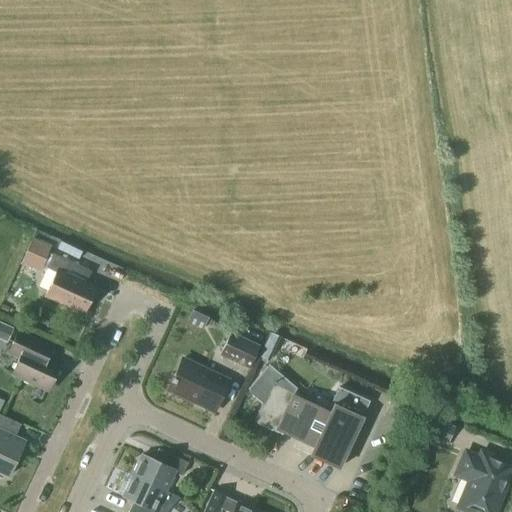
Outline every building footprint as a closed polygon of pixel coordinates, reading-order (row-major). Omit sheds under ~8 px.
[(32,238),(23,257),(42,265),(51,247),(32,238)] [(45,295),(84,313),(95,289),(85,284),(91,271),(52,253),(45,267),(55,272),(45,295)] [(208,317),(192,309),(186,322),(202,329),(208,317)] [(13,328),(0,321),(0,339),(6,343),(13,328)] [(12,344),(8,353),(19,358),(11,373),(48,390),(59,366),(46,360),(52,347),(39,341),(18,331),(12,344)] [(259,345),(229,331),(218,355),(248,369),(259,345)] [(213,412),(228,380),(183,359),(173,378),(171,382),(172,382),(168,391),(213,412)] [(302,396),(294,392),(296,388),(269,364),(248,388),(263,403),(254,422),(281,435),(282,434),(281,433),(282,432),(297,439),(294,446),(293,447),(338,468),(370,401),(339,387),(332,403),(316,396),(316,397),(316,398),(313,405),(300,399),(301,397),(302,396)] [(409,410),(389,400),(382,415),(402,425),(409,410)] [(455,427),(432,418),(425,435),(447,444),(455,427)] [(0,473),(7,477),(19,452),(24,441),(18,438),(15,436),(0,429),(0,473)] [(165,491),(175,471),(182,474),(188,463),(158,449),(152,460),(141,455),(132,476),(165,491)] [(470,511),(493,511),(511,468),(511,464),(481,452),(479,457),(465,452),(455,474),(469,480),(458,507),(470,511)] [(166,511),(179,497),(165,491),(132,476),(122,496),(133,502),(128,511),(166,511)] [(237,504),(225,498),(226,497),(213,491),(203,511),(218,511),(221,507),(232,511),(258,511),(237,502),(237,504)]
